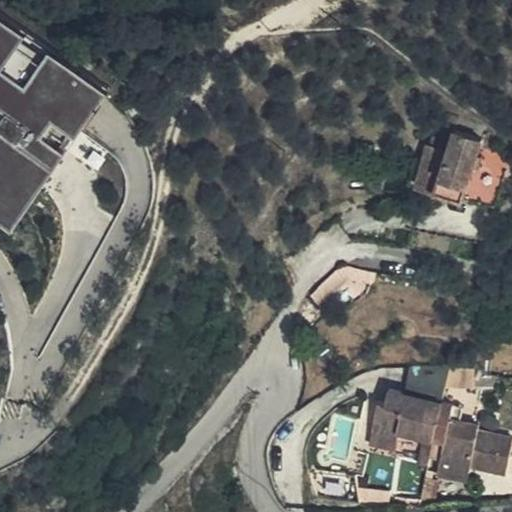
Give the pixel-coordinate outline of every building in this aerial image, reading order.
[(0,124),(0,213),(16,226),(120,87),(62,43),(35,79),(11,61),(38,25),(4,0),(0,0),(0,94),(15,105),(0,124)] [(454,135),(457,123),(446,121),(443,132),(454,135)] [(474,171),(477,160),(479,152),(491,154),(495,140),(484,137),(486,129),(457,123),(454,135),(443,132),(438,149),(431,147),(419,191),(465,203),(474,171)] [(483,161),(477,160),(474,171),(481,174),(483,161)] [(381,189),(381,181),(367,179),(365,192),(380,192),(381,189)] [(291,245),(281,233),(270,242),(281,255),(291,245)] [(406,368),(401,394),(429,400),(441,403),(449,371),(406,368)] [(433,439),(438,416),(427,413),(429,400),(401,394),(386,390),(383,404),(376,403),(367,446),(395,451),(399,431),(433,439)] [(441,403),(429,400),(427,413),(438,416),(441,403)] [(441,403),(438,416),(448,419),(450,419),(453,406),(441,403)] [(443,442),(448,419),(438,416),(433,439),(443,442)] [(450,419),(448,419),(443,442),(436,475),(466,480),(470,464),(506,472),(511,441),(511,438),(477,431),(479,426),(450,419)] [(350,493),(348,476),(303,472),(306,499),(352,503),(350,493)] [(383,494),(350,493),(352,503),(352,509),(383,509),(383,494)]
